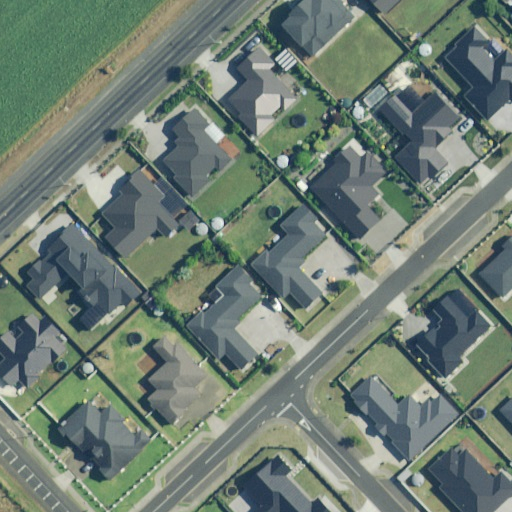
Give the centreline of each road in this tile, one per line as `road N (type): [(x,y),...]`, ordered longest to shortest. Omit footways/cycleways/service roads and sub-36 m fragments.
road 1 (residential): [(279,391),(511,174)]
road 2 (secondary): [(0,217),(230,0)]
road 3 (residential): [(152,511),(279,391)]
road 4 (residential): [(395,511),(279,391)]
